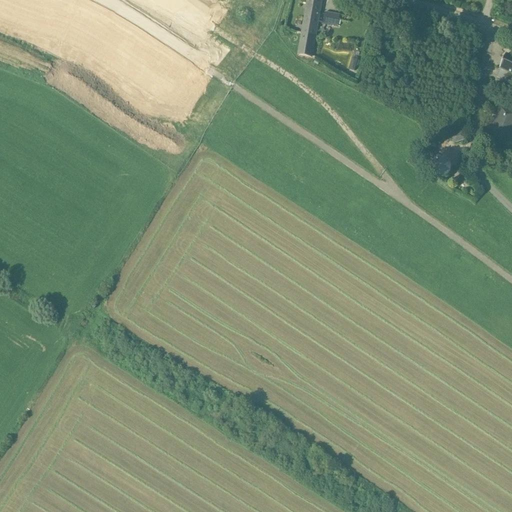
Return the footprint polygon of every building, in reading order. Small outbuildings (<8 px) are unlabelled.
[(322,0),(308,0),(298,54),(312,57),(322,0)] [(340,15),(325,13),(323,24),(338,27),(340,15)] [(511,57),(506,55),(499,69),(500,70),(511,75),(511,57)] [(349,69),(356,71),(360,61),(354,58),(349,69)] [(511,84),(511,75),(500,70),(497,77),(511,84)] [(511,112),(501,108),(491,134),(510,141),(511,140),(508,139),(511,128),(511,112)] [(463,133),(452,137),(455,144),(465,140),(463,133)] [(434,173),(436,176),(439,178),(442,179),(446,179),(449,178),(451,175),(453,172),(452,168),(451,164),(447,162),(443,161),(440,161),(437,163),(435,166),(434,170),(434,173)]
